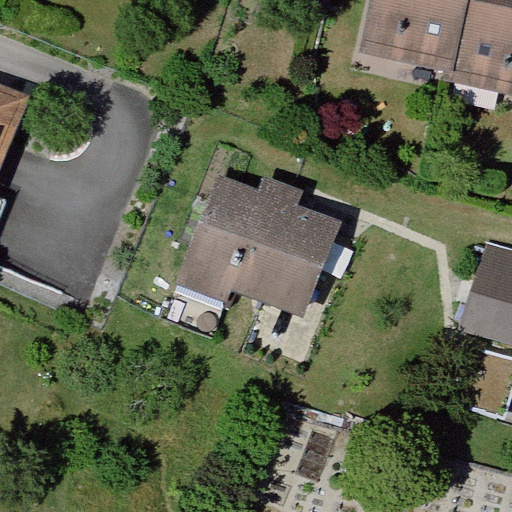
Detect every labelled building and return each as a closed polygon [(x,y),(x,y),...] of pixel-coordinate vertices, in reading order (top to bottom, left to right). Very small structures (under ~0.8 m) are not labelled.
[(511,112),(511,0),(366,0),(348,69),(511,112)] [(0,161),(21,109),(0,100),(0,161)] [(289,330),(324,239),(278,221),(285,202),(251,188),(244,207),(205,192),(162,302),(227,327),(234,309),(289,330)] [(511,362),(511,261),(484,251),(451,340),(511,362)] [(504,420),(511,395),(511,366),(480,357),(463,407),(504,420)]
